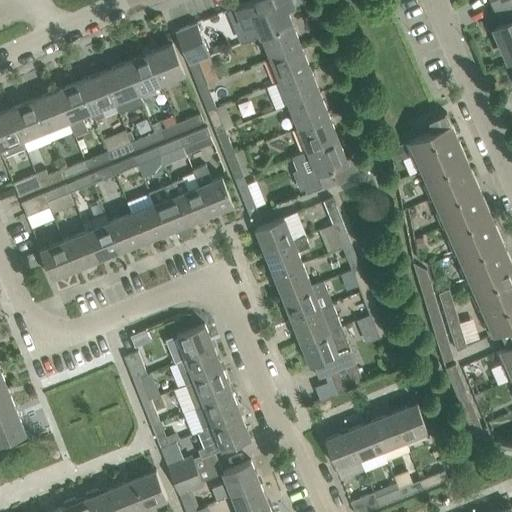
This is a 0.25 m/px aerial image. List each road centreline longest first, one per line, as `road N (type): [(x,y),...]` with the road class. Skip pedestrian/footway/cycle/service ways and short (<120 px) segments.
road 1 (residential): [(319,511),(232,298),(220,289),(40,320),(26,316),(0,254)]
road 2 (residential): [(511,184),(430,0)]
road 3 (residential): [(0,68),(157,0)]
